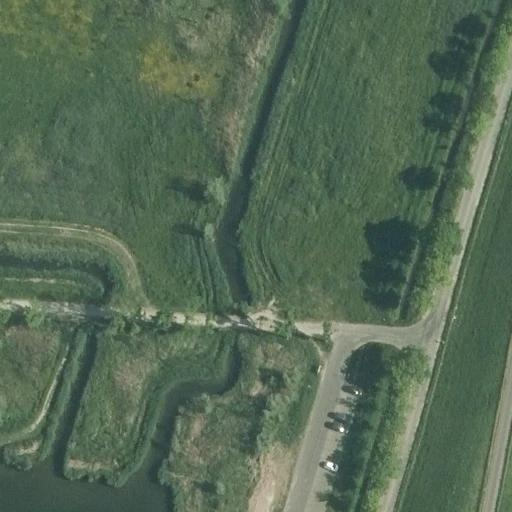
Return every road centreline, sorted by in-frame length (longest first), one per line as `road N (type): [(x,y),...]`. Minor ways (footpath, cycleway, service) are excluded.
road 1 (unclassified): [(382,511),(511,72)]
road 2 (track): [(343,335),(0,305)]
road 3 (track): [(0,229),(109,238),(130,254),(136,316)]
road 4 (unclassified): [(486,511),(511,374)]
